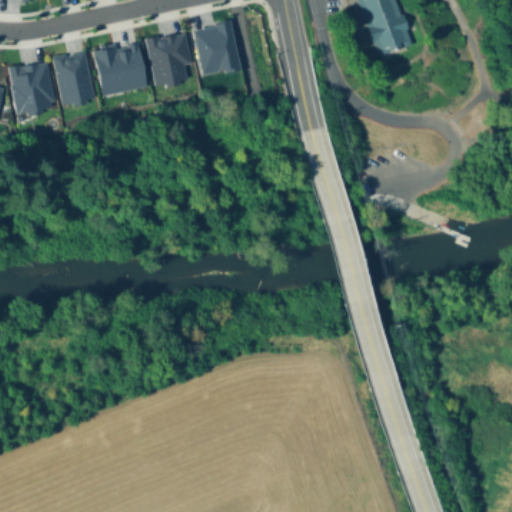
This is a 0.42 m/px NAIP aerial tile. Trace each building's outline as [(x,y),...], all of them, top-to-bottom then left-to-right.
[(390,0),(396,14),(398,13),(404,27),(401,27),(407,42),(374,55),(369,41),(352,0),(390,0)] [(188,29),(209,24),(209,22),(225,19),(236,68),(221,71),(220,68),(198,73),(188,29)] [(140,36),(153,34),(153,38),(156,37),(156,35),(171,32),(171,34),(179,32),(186,61),(178,63),(181,77),(173,78),(174,83),(161,86),(160,81),(150,84),(140,36)] [(87,46),(110,41),(111,48),(123,45),(122,43),(132,40),(142,85),(97,95),(87,46)] [(47,55),(59,53),(60,56),(64,56),(63,53),(80,50),(89,96),(81,98),(82,102),(68,105),(67,100),(57,102),(47,55)] [(6,84),(8,83),(4,65),(14,63),(15,66),(17,65),(17,64),(33,60),(33,62),(42,60),(51,100),(46,101),(47,106),(37,108),(38,112),(23,115),(22,110),(12,112),(6,84)]
